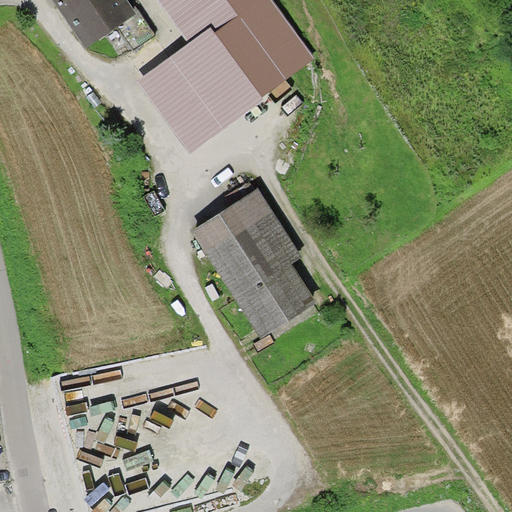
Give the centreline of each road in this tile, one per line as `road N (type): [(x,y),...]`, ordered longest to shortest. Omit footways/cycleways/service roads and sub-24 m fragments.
road 1 (track): [(317,258),(487,511)]
road 2 (unclassified): [(42,511),(0,332)]
